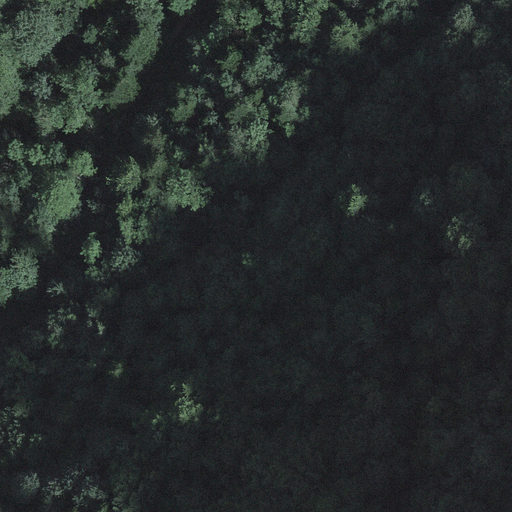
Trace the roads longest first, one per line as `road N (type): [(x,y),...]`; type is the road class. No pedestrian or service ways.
road 1 (track): [(0,315),(191,0)]
road 2 (track): [(0,84),(115,0)]
